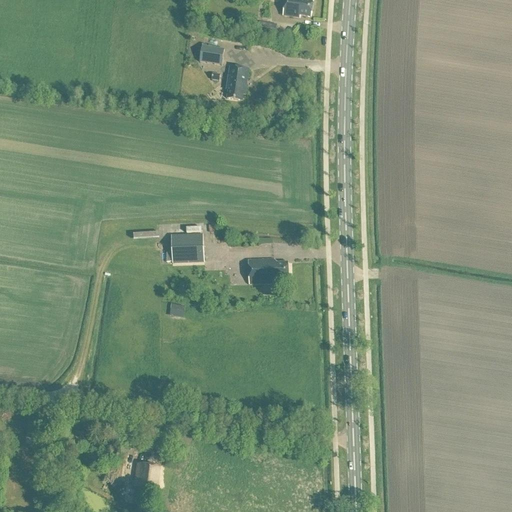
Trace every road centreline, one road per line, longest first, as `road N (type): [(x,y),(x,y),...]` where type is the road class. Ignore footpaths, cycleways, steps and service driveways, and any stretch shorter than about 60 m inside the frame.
road 1 (secondary): [(355,511),(344,176),(349,0)]
road 2 (track): [(353,442),(160,416),(149,444)]
road 3 (track): [(53,401),(81,364),(105,259),(121,245),(159,241)]
road 4 (track): [(160,416),(0,394)]
